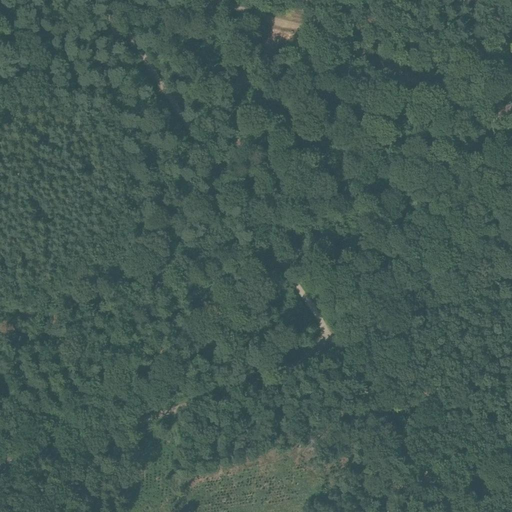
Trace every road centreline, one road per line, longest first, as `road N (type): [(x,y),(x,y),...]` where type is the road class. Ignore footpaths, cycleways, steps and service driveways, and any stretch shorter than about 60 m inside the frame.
road 1 (track): [(107,0),(445,511)]
road 2 (unknown): [(0,92),(55,87),(171,126),(186,123),(233,154),(271,162),(320,280),(335,283)]
road 3 (track): [(336,347),(0,464)]
road 4 (track): [(218,0),(315,30),(451,98),(511,144)]
road 5 (unknown): [(309,305),(372,245),(401,197),(497,133)]
road 6 (unknown): [(249,0),(307,15),(468,89)]
